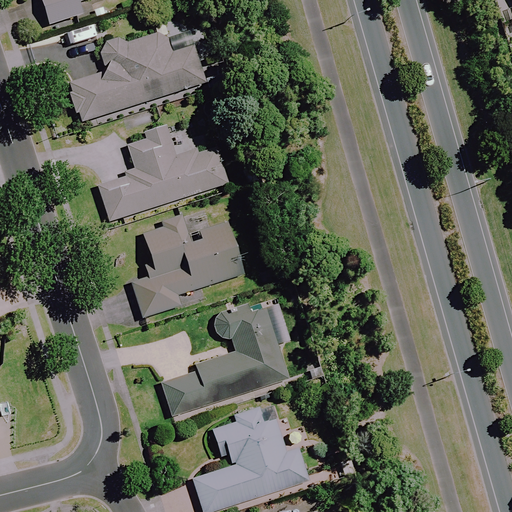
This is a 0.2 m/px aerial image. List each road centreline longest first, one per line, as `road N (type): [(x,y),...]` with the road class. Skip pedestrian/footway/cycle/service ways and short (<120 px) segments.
road 1 (secondary): [(509,511),(367,0)]
road 2 (residential): [(0,103),(98,406),(103,435),(95,464)]
road 3 (secondary): [(413,0),(511,337)]
